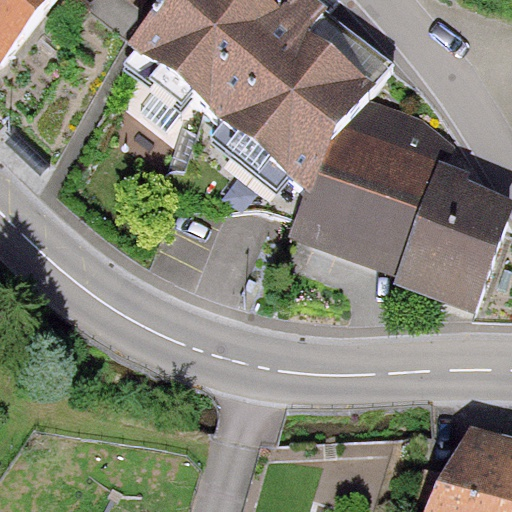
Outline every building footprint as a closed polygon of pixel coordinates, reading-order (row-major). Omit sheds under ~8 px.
[(0,0),(0,81),(66,0),(0,0)] [(281,4),(275,0),(173,0),(133,51),(200,105),(281,4)] [(321,0),(284,0),(281,4),(200,105),(221,121),(211,134),(278,187),(291,171),(306,183),(372,100),(401,65),(321,0)] [(396,271),(441,162),(451,141),(419,119),(372,100),(306,183),(291,236),(396,271)] [(475,310),(511,207),(511,197),(441,162),(396,271),(389,283),(475,310)] [(511,511),(511,436),(472,425),(427,511),(511,511)]
